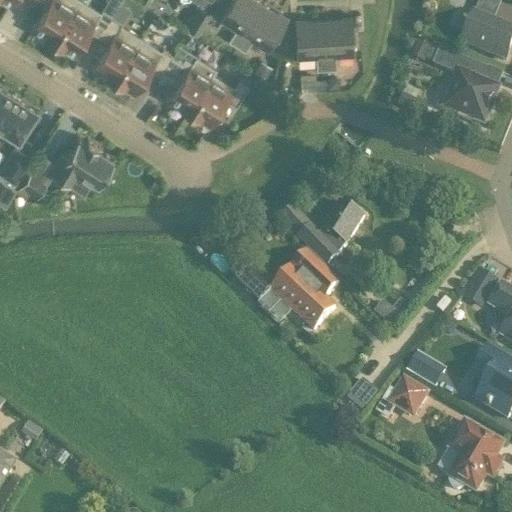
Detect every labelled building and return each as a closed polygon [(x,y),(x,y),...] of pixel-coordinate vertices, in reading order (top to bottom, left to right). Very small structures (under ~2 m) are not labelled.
[(31,30),(52,43),(78,0),(40,0),(47,5),(31,30)] [(98,37),(111,17),(101,10),(99,13),(79,0),(78,0),(52,43),(72,56),(88,31),(98,37)] [(227,40),(236,45),(263,3),(259,0),(231,0),(218,21),(233,30),(227,40)] [(502,0),(466,0),(478,5),(474,13),(461,43),(505,61),(511,43),(511,28),(494,21),(503,0),(502,0)] [(263,3),(236,45),(244,51),(250,41),(266,51),(287,18),(263,3)] [(196,35),(210,13),(198,6),(185,27),(196,35)] [(92,68),(112,81),(140,38),(120,25),(121,23),(111,17),(98,37),(108,43),(92,68)] [(350,17),(322,18),(325,69),(335,69),(334,56),(352,55),(350,17)] [(295,58),(315,57),(315,69),(325,69),(322,18),(294,19),(295,58)] [(149,69),(158,75),(171,55),(162,49),(160,51),(140,38),(112,81),(133,95),(149,69)] [(417,41),(410,58),(423,64),(424,62),(456,77),(443,109),(458,116),(457,118),(470,124),(472,121),(484,126),(499,89),(482,82),(487,69),(439,49),(439,51),(417,41)] [(176,85),(166,100),(187,113),(212,74),(214,69),(195,57),(189,66),(171,55),(158,75),(176,85)] [(212,74),(187,113),(208,126),(224,101),(234,107),(246,87),(236,80),(232,87),(212,74)] [(0,132),(16,143),(18,144),(18,142),(36,114),(35,113),(0,90),(0,132)] [(66,155),(61,152),(47,172),(68,186),(76,173),(96,187),(112,162),(94,151),(96,148),(86,142),(84,145),(76,139),(66,155)] [(0,167),(0,173),(14,183),(30,158),(13,147),(0,167)] [(43,186),(27,175),(19,187),(36,197),(43,186)] [(339,203),(326,225),(322,230),(323,231),(319,237),(311,228),(313,226),(295,205),(280,219),(288,228),(298,240),(325,268),(337,257),(346,245),(347,246),(360,225),(364,219),(339,203)] [(338,285),(306,254),(291,270),(271,291),(285,303),(283,305),(314,333),(334,310),(324,301),(338,285)] [(269,292),(245,269),(234,281),(258,303),(269,292)] [(496,285),(478,273),(466,292),(485,304),(496,285)] [(511,291),(501,285),(488,307),(510,321),(500,338),(511,345),(511,291)] [(393,331),(411,312),(401,303),(384,323),(393,331)] [(508,421),(511,414),(511,377),(506,374),(511,364),(486,348),(473,369),(488,378),(474,401),(508,421)] [(417,356),(407,373),(435,390),(446,373),(417,356)] [(374,361),(364,376),(381,387),(391,372),(374,361)] [(430,395),(403,379),(387,405),(414,421),(430,395)] [(502,464),(495,460),(503,446),(464,423),(448,451),(437,470),(448,477),(447,478),(449,479),(448,483),(449,488),(452,491),(457,492),(461,491),(464,488),(475,494),(485,477),(492,481),(502,464)] [(0,490),(14,467),(0,458),(0,490)]
